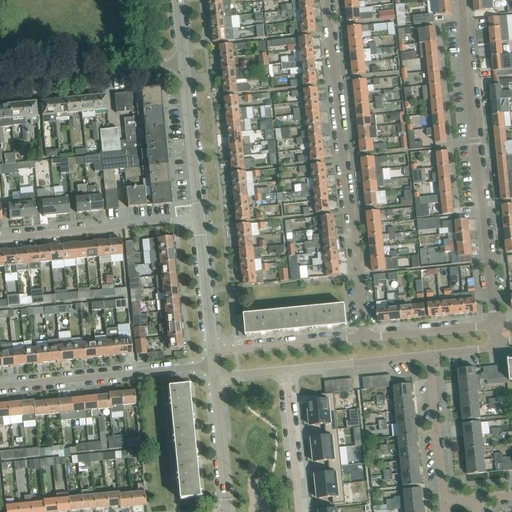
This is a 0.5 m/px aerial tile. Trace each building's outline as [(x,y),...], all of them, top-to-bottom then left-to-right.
[(313,8),(312,0),(292,0),(293,4),(294,11),(301,10),(313,8)] [(365,2),(364,0),(345,0),(346,10),(359,8),(367,8),(366,2),(365,2)] [(452,14),(450,0),(448,0),(439,1),(427,3),(428,15),(413,16),(414,25),(434,23),(434,16),(452,14)] [(495,0),(473,0),(475,12),(494,10),(494,2),(496,2),(495,0)] [(231,10),(230,5),(210,7),(211,19),(224,18),(232,17),(231,10)] [(314,20),(313,8),(301,10),(302,22),(314,20)] [(359,8),(346,10),(348,22),(360,20),(367,19),(367,13),(359,14),(359,8)] [(405,14),(397,15),(398,27),(406,26),(405,14)] [(507,16),(498,17),(488,18),(491,43),(501,42),(509,41),(507,16)] [(233,29),(232,17),(224,18),(211,19),(212,31),(225,29),(233,29)] [(316,32),(314,20),(302,22),(296,22),(297,34),(303,33),(303,34),(316,32)] [(395,35),(393,23),(368,26),(368,30),(371,30),(371,32),(388,31),(389,36),(395,35)] [(368,30),(368,26),(348,28),(349,40),(362,38),(371,37),(371,32),(371,30),(368,30)] [(411,28),(403,28),(403,29),(398,29),(399,41),(399,46),(405,45),(404,41),(405,41),(405,35),(411,35),(411,28)] [(436,42),(435,28),(418,29),(420,44),(426,44),(436,42)] [(227,41),(225,29),(212,31),(214,43),(227,41)] [(313,49),(312,37),(299,38),(292,39),(271,41),(267,42),(267,48),(272,48),(289,46),(289,52),(301,50),(313,49)] [(363,50),(362,38),(349,40),(351,51),(363,50)] [(265,42),(257,43),(258,55),(266,54),(265,42)] [(438,56),(436,42),(426,44),(420,44),(421,58),(427,57),(438,56)] [(503,56),(501,42),(491,43),(492,57),(503,56)] [(249,50),(248,43),(240,44),(233,45),(220,46),(221,58),(234,57),(234,51),(249,50)] [(314,61),(313,49),(301,50),(302,62),(314,61)] [(364,62),(363,50),(351,51),(352,63),(364,62)] [(267,57),(266,54),(258,55),(259,66),(262,66),(269,65),(270,65),(269,56),(267,57)] [(439,71),(438,56),(427,57),(428,72),(439,71)] [(511,74),(511,56),(503,57),(503,56),(492,57),(494,77),(511,74)] [(236,68),(234,57),(221,58),(222,70),(236,68)] [(316,73),(314,61),(302,62),(295,63),(289,63),(282,64),(282,71),(302,69),(303,74),(316,73)] [(366,74),(364,62),(352,63),(353,75),(366,74)] [(249,68),(249,67),(242,68),(236,68),(222,70),(224,82),(237,81),(245,80),(244,69),(249,68)] [(441,85),(439,71),(428,72),(430,86),(441,85)] [(317,85),(316,73),(303,74),(304,86),(317,85)] [(354,81),(355,93),(367,92),(366,80),(354,81)] [(494,81),(490,81),(492,101),(511,98),(511,92),(509,93),(508,86),(501,87),(501,85),(500,85),(500,80),(494,81)] [(251,91),(250,86),(237,87),(237,81),(224,82),(225,94),(251,91)] [(442,99),(441,85),(430,86),(422,87),(424,101),(431,100),(442,99)] [(412,97),(412,93),(411,88),(411,87),(404,88),(405,103),(410,102),(417,102),(416,97),(412,97)] [(159,89),(155,89),(141,91),(114,94),(116,113),(136,111),(136,117),(124,118),(126,141),(126,144),(139,143),(138,131),(163,128),(159,89)] [(318,101),(317,89),(305,90),(306,102),(318,101)] [(368,104),(367,92),(355,93),(356,105),(368,104)] [(107,110),(106,95),(106,94),(93,96),(94,111),(107,110)] [(94,111),(93,96),(80,97),(81,112),(94,111)] [(81,112),(80,97),(67,98),(69,113),(81,112)] [(238,97),(235,97),(225,98),(226,110),(240,109),(238,97)] [(69,120),(69,113),(67,98),(54,99),(56,122),(60,121),(68,120),(69,120)] [(508,104),(511,103),(511,98),(492,101),(493,115),(504,114),(509,114),(508,104)] [(56,122),(54,99),(40,101),(43,123),(52,122),(56,122)] [(443,113),(442,99),(431,100),(433,114),(443,113)] [(38,124),(36,101),(23,103),(24,118),(24,121),(30,121),(30,125),(38,124)] [(320,113),(318,101),(306,102),(307,114),(320,113)] [(24,118),(23,103),(10,104),(11,119),(24,118)] [(12,126),(11,119),(10,104),(0,104),(0,127),(1,127),(12,126)] [(357,117),(370,116),(368,104),(356,105),(357,117)] [(240,115),(240,109),(226,110),(228,122),(241,120),(241,121),(248,120),(247,114),(240,115)] [(321,124),(320,113),(307,114),(308,126),(321,124)] [(405,125),(404,113),(390,114),(391,121),(401,120),(401,125),(404,125),(405,125)] [(445,128),(443,113),(433,114),(434,129),(445,128)] [(509,114),(504,114),(493,115),(494,130),(505,128),(511,128),(509,114)] [(376,115),(370,116),(357,117),(358,129),(377,127),(376,115)] [(241,125),(241,121),(241,120),(228,122),(229,134),(242,132),(242,133),(246,132),(245,124),(241,125)] [(273,130),(272,120),(266,120),(267,130),(265,130),(273,130)] [(60,130),(60,121),(56,122),(52,122),(53,131),(60,130)] [(322,136),(321,124),(308,126),(309,132),(301,133),(302,138),(322,136)] [(405,133),(404,125),(401,125),(398,125),(399,137),(400,137),(406,136),(406,133),(405,133)] [(377,132),(381,132),(381,127),(377,127),(358,129),(360,141),(372,140),(378,139),(377,132)] [(118,128),(99,131),(99,132),(100,140),(101,153),(120,151),(119,141),(118,128)] [(166,166),(163,128),(138,131),(139,143),(126,144),(126,141),(119,141),(120,151),(101,153),(101,155),(103,171),(103,175),(113,174),(113,170),(124,169),(141,167),(141,169),(166,166)] [(276,130),(277,141),(291,140),(289,128),(276,130)] [(446,142),(445,128),(434,129),(427,129),(427,137),(435,136),(435,143),(446,142)] [(511,142),(511,137),(511,134),(506,134),(505,128),(494,130),(496,144),(511,142)] [(61,138),(60,130),(53,131),(54,139),(61,138)] [(274,140),(273,130),(265,130),(266,141),(274,140)] [(414,143),(413,130),(408,131),(408,137),(409,137),(410,150),(423,149),(422,142),(414,143)] [(243,138),(242,133),(242,132),(229,134),(230,145),(250,143),(250,137),(243,138)] [(323,148),(322,136),(302,138),(296,139),(297,145),(303,145),(303,139),(310,138),(311,150),(323,148)] [(372,145),(372,140),(360,141),(361,153),(373,152),(373,151),(380,151),(386,150),(386,144),(372,145)] [(268,142),(269,152),(269,154),(276,153),(275,151),(275,141),(268,142)] [(511,155),(511,142),(496,144),(497,157),(511,155)] [(252,155),(250,143),(230,145),(231,157),(244,156),(252,155)] [(324,160),(323,148),(311,150),(311,155),(306,155),(306,162),(312,161),(312,162),(324,160)] [(447,152),(436,153),(437,167),(449,166),(447,152)] [(15,164),(14,153),(4,154),(5,165),(15,164)] [(277,166),(276,153),(269,154),(268,154),(269,162),(263,163),(263,167),(277,166)] [(103,171),(101,155),(86,156),(86,164),(93,163),(94,172),(103,171)] [(511,155),(497,157),(499,172),(511,170),(511,155)] [(86,164),(86,156),(67,158),(69,173),(77,172),(76,165),(86,164)] [(245,161),(244,156),(231,157),(232,169),(245,168),(252,167),(252,168),(256,167),(255,160),(245,161)] [(382,163),(381,157),(374,158),(374,157),(361,159),(363,171),(382,169),(382,163)] [(69,173),(67,158),(60,159),(60,164),(61,174),(69,173)] [(17,163),(5,165),(0,165),(1,174),(8,174),(9,178),(18,177),(18,170),(17,163)] [(326,176),(325,164),(312,166),(313,178),(326,176)] [(170,204),(166,166),(141,169),(141,167),(124,169),(128,207),(145,206),(170,204)] [(450,180),(449,166),(437,167),(438,174),(432,174),(433,182),(439,182),(450,180)] [(384,181),(382,169),(363,171),(364,183),(384,181)] [(418,169),(417,170),(417,169),(412,169),(412,176),(413,176),(414,184),(420,184),(419,180),(419,177),(418,169)] [(511,184),(511,170),(499,172),(500,186),(511,184)] [(246,172),(243,173),(233,174),(234,186),(247,184),(246,172)] [(115,186),(113,174),(103,175),(104,187),(115,186)] [(327,188),(326,176),(313,178),(314,190),(327,188)] [(452,195),(450,180),(439,182),(440,196),(452,195)] [(384,187),(384,181),(364,183),(365,195),(378,193),(377,188),(384,187)] [(90,212),(88,197),(87,184),(77,185),(77,192),(82,192),(82,197),(75,198),(76,213),(90,212)] [(248,196),(247,184),(234,186),(235,197),(248,196)] [(511,184),(500,186),(500,192),(498,192),(499,199),(501,199),(501,201),(511,200),(511,199),(511,184)] [(115,190),(115,186),(104,187),(106,210),(118,208),(116,189),(115,190)] [(328,200),(327,188),(314,190),(308,190),(309,197),(315,196),(316,201),(328,200)] [(45,190),(36,190),(37,199),(41,199),(43,216),(56,215),(54,194),(46,195),(45,190)] [(386,192),(378,193),(365,195),(366,207),(387,204),(386,192)] [(20,195),(21,199),(21,204),(23,218),(36,217),(33,193),(20,195)] [(63,193),(54,194),(56,215),(69,214),(68,196),(64,196),(63,193)] [(103,210),(102,200),(101,195),(88,197),(90,212),(103,210)] [(452,195),(440,196),(420,198),(415,199),(417,218),(430,217),(429,204),(441,203),(442,210),(453,209),(452,195)] [(249,208),(248,196),(235,197),(236,209),(249,208)] [(23,218),(21,204),(21,199),(12,199),(13,204),(8,205),(9,220),(23,218)] [(330,212),(328,200),(316,201),(317,213),(330,212)] [(511,204),(502,205),(503,217),(511,216),(511,204)] [(251,220),(249,208),(236,209),(238,221),(251,220)] [(380,211),(377,211),(367,212),(368,224),(381,223),(380,211)] [(335,228),(334,216),(321,217),(314,218),(315,230),(322,230),(322,229),(335,228)] [(511,228),(511,216),(503,217),(504,229),(511,228)] [(418,231),(439,229),(438,218),(417,220),(418,231)] [(469,232),(468,220),(444,222),(442,222),(442,229),(448,228),(448,234),(456,233),(469,232)] [(382,235),(381,223),(368,224),(369,236),(382,235)] [(251,224),(248,225),(238,225),(239,238),(252,236),(251,224)] [(336,240),(335,228),(322,229),(322,230),(322,235),(313,236),(314,242),(336,240)] [(470,244),(469,232),(456,233),(457,240),(450,240),(444,240),(445,246),(470,244)] [(382,235),(369,236),(370,248),(383,247),(382,235)] [(253,248),(252,236),(239,238),(240,249),(253,248)] [(173,242),(173,237),(157,238),(159,251),(173,250),(172,242),(173,242)] [(123,260),(122,248),(121,238),(116,239),(116,240),(109,241),(110,256),(117,255),(117,260),(123,260)] [(110,256),(109,241),(101,241),(101,240),(97,241),(98,257),(110,256)] [(337,245),(336,240),(314,242),(304,243),(305,250),(317,248),(318,254),(324,253),(338,252),(337,251),(340,250),(339,245),(337,245)] [(98,257),(97,241),(92,241),(92,242),(85,243),(87,258),(98,257)] [(135,253),(133,241),(125,242),(126,254),(133,254),(135,253)] [(75,259),(73,243),(68,244),(68,245),(61,245),(63,260),(75,259)] [(87,258),(85,243),(78,244),(78,243),(73,243),(75,259),(87,258)] [(470,244),(445,246),(441,247),(441,253),(458,251),(459,263),(472,262),(470,244)] [(51,261),(49,245),(45,246),(45,247),(38,248),(40,267),(52,266),(51,261)] [(63,260),(61,245),(54,246),(54,245),(49,245),(51,261),(63,260)] [(270,254),(284,253),(284,251),(284,246),(269,247),(270,254)] [(40,267),(38,248),(31,248),(30,247),(26,248),(28,271),(40,270),(40,267)] [(262,259),(261,248),(261,247),(253,248),(240,249),(241,261),(254,260),(262,259)] [(384,259),(383,247),(370,248),(372,260),(384,259)] [(28,271),(26,248),(21,248),(21,249),(14,250),(16,271),(16,272),(28,271)] [(16,271),(14,250),(7,251),(7,250),(2,250),(3,266),(4,266),(5,273),(16,271)] [(173,257),(173,250),(159,251),(149,252),(150,264),(160,263),(175,262),(175,257),(173,257)] [(339,264),(338,252),(324,253),(325,265),(339,264)] [(134,262),(133,254),(126,254),(127,262),(127,267),(135,266),(134,262)] [(391,258),(384,259),(372,260),(373,272),(392,270),(391,258)] [(256,272),(254,260),(241,261),(243,273),(256,272)] [(176,266),(175,262),(160,263),(161,275),(175,274),(174,267),(176,266)] [(340,275),(339,264),(325,265),(320,266),(318,266),(319,272),(326,271),(327,277),(340,275)] [(135,270),(135,266),(127,267),(128,279),(139,278),(139,273),(134,274),(134,271),(135,270)] [(291,280),(301,279),(300,267),(290,268),(291,280)] [(457,267),(450,268),(450,275),(450,276),(458,275),(457,267)] [(280,270),(281,282),(289,281),(288,269),(280,270)] [(264,283),(263,271),(262,271),(256,272),(243,273),(244,285),(264,283)] [(176,281),(175,274),(161,275),(162,282),(156,283),(157,289),(178,286),(177,281),(176,281)] [(373,275),(374,287),(379,287),(378,281),(385,280),(385,274),(373,275)] [(139,278),(128,279),(130,291),(140,290),(139,278)] [(178,291),(178,286),(157,289),(157,294),(163,294),(164,300),(178,298),(177,291),(178,291)] [(91,298),(89,288),(77,289),(78,292),(79,299),(91,298)] [(102,297),(102,290),(90,291),(90,288),(89,288),(91,298),(102,297)] [(126,288),(113,289),(114,296),(126,295),(126,288)] [(113,289),(102,290),(102,297),(114,296),(113,289)] [(141,302),(140,290),(130,291),(131,303),(141,302)] [(72,293),(66,293),(67,301),(73,300),(79,299),(78,292),(72,293)] [(475,292),(469,293),(462,293),(463,301),(464,314),(477,312),(475,292)] [(59,294),(54,295),(55,302),(60,302),(67,301),(66,293),(59,294)] [(464,314),(463,301),(462,293),(451,295),(451,296),(452,295),(452,302),(451,302),(453,315),(464,314)] [(20,305),(19,295),(10,296),(11,299),(6,300),(7,306),(12,306),(19,305),(20,305)] [(31,304),(31,297),(27,297),(26,295),(19,295),(20,305),(31,304)] [(55,302),(54,295),(42,296),(43,303),(55,302)] [(43,303),(42,296),(31,297),(31,304),(43,303)] [(402,320),(400,299),(399,296),(394,296),(395,300),(388,301),(388,308),(389,321),(402,320)] [(178,306),(178,298),(164,300),(159,300),(160,312),(180,310),(180,306),(178,306)] [(411,298),(406,298),(400,299),(402,320),(413,319),(412,306),(411,298)] [(127,299),(122,299),(115,300),(116,308),(116,309),(128,308),(128,306),(127,299)] [(115,300),(103,301),(104,310),(116,308),(115,300)] [(103,301),(92,302),(92,311),(104,310),(103,301)] [(140,303),(141,303),(141,302),(131,303),(132,316),(139,315),(141,315),(140,303)] [(453,315),(451,302),(439,303),(441,316),(453,315)] [(441,316),(439,303),(428,304),(429,317),(441,316)] [(68,305),(60,305),(55,306),(56,313),(68,312),(68,305)] [(426,317),(425,307),(424,305),(412,306),(413,319),(426,317)] [(56,313),(55,306),(44,307),(44,315),(56,313)] [(345,306),(312,309),(313,328),(346,325),(346,327),(347,327),(345,306)] [(44,315),(44,307),(32,308),(32,316),(44,315)] [(389,321),(388,308),(377,309),(378,322),(389,321)] [(312,309),(278,312),(280,331),(313,328),(312,309)] [(181,315),(180,310),(160,312),(161,318),(166,318),(166,324),(180,323),(179,315),(181,315)] [(278,312),(245,316),(246,333),(247,337),(247,335),(280,331),(278,312)] [(141,327),(139,315),(132,316),(133,328),(141,327)] [(181,330),(180,323),(166,324),(159,325),(160,331),(162,331),(162,337),(183,335),(182,330),(181,330)] [(132,355),(131,345),(130,331),(118,332),(118,336),(119,340),(120,355),(127,354),(127,356),(132,355)] [(183,340),(183,335),(162,337),(163,343),(168,342),(169,349),(183,347),(182,340),(183,340)] [(120,355),(119,340),(118,336),(106,337),(106,341),(108,357),(113,357),(113,356),(120,355)] [(73,360),(71,345),(71,339),(59,340),(59,346),(61,362),(66,362),(66,361),(73,360)] [(145,339),(142,339),(135,340),(136,355),(146,354),(145,339)] [(61,362),(59,346),(59,340),(47,341),(48,347),(49,362),(56,361),(56,363),(61,362)] [(37,365),(36,348),(31,349),(30,341),(23,342),(24,350),(26,365),(33,364),(33,365),(37,365)] [(108,357),(106,341),(95,343),(96,358),(103,357),(104,358),(108,357)] [(96,358),(95,343),(83,344),(85,360),(89,359),(89,358),(96,358)] [(85,360),(83,344),(71,345),(73,360),(80,359),(80,360),(85,360)] [(49,362),(48,347),(36,348),(37,365),(42,364),(42,363),(49,362)] [(26,365),(24,350),(12,351),(14,367),(18,366),(18,365),(26,365)] [(14,367),(12,351),(0,352),(2,367),(9,366),(9,367),(14,367)] [(501,378),(500,366),(483,367),(484,375),(485,380),(501,378)] [(476,375),(475,368),(456,370),(457,378),(459,378),(459,382),(480,380),(485,380),(484,375),(476,375)] [(482,393),(480,380),(459,382),(460,387),(458,387),(459,395),(478,393),(478,394),(482,393)] [(412,384),(394,386),(395,399),(412,397),(412,393),(413,393),(412,384)] [(190,385),(168,387),(172,424),(191,422),(187,386),(190,385)] [(135,404),(134,390),(121,392),(123,406),(135,404)] [(123,406),(121,392),(108,393),(108,395),(110,407),(110,409),(111,413),(123,411),(123,406)] [(322,401),(308,402),(309,414),(336,411),(334,393),(321,394),(322,401)] [(479,406),(478,394),(478,393),(459,395),(460,403),(461,403),(462,407),(479,406)] [(110,407),(108,395),(96,396),(98,410),(110,409),(110,407)] [(98,410),(96,396),(83,397),(84,411),(85,419),(92,418),(91,411),(98,410)] [(84,411),(83,397),(71,399),(73,420),(85,419),(84,411)] [(412,397),(395,399),(396,411),(415,410),(414,402),(412,402),(412,397)] [(73,420),(71,399),(58,400),(60,414),(61,421),(73,420)] [(35,416),(34,402),(33,400),(20,402),(22,416),(22,422),(35,421),(35,416)] [(60,414),(58,400),(46,401),(47,415),(60,414)] [(47,415),(46,401),(34,402),(35,416),(47,415)] [(22,416),(20,402),(8,403),(9,417),(22,416)] [(9,417),(8,403),(0,403),(0,425),(3,426),(3,418),(9,417)] [(480,418),(479,406),(462,407),(462,412),(461,412),(461,420),(480,418)] [(415,410),(396,411),(397,424),(414,422),(414,418),(416,418),(415,410)] [(336,411),(309,414),(310,426),(324,425),(325,431),(338,430),(336,411)] [(98,417),(101,442),(102,451),(107,450),(105,432),(103,417),(98,417)] [(346,421),(347,428),(360,427),(359,420),(346,421)] [(191,422),(172,424),(176,462),(195,460),(191,422)] [(414,422),(397,424),(399,436),(417,435),(417,427),(415,427),(414,422)] [(482,435),(481,423),(481,422),(462,424),(463,433),(464,432),(465,437),(482,435)] [(312,440),(310,440),(311,447),(312,446),(313,451),(340,448),(338,430),(325,431),(326,437),(312,439),(312,440)] [(417,435),(399,436),(400,449),(417,447),(416,443),(418,443),(417,435)] [(483,448),(482,435),(465,437),(465,441),(463,441),(464,449),(483,448)] [(123,439),(113,440),(114,446),(115,446),(115,449),(125,448),(123,439)] [(139,439),(133,440),(126,440),(127,448),(140,446),(139,439)] [(102,451),(101,442),(88,443),(88,445),(88,449),(90,449),(90,452),(102,451)] [(63,455),(62,443),(50,444),(51,448),(52,456),(59,455),(59,458),(64,457),(65,457),(64,454),(63,455)] [(77,453),(76,444),(68,445),(63,446),(63,443),(62,443),(63,455),(64,454),(65,457),(70,457),(70,454),(77,453)] [(88,449),(88,445),(88,443),(76,444),(77,453),(90,452),(90,449),(88,449)] [(417,447),(400,449),(401,461),(420,459),(419,451),(417,452),(417,447)] [(39,456),(39,452),(37,453),(37,449),(38,449),(38,448),(25,449),(26,458),(38,457),(38,456),(39,456)] [(52,456),(51,448),(38,449),(37,449),(37,453),(39,452),(39,456),(38,456),(38,457),(52,456)] [(340,448),(313,451),(314,462),(328,461),(329,467),(341,466),(340,448)] [(484,460),(483,448),(464,449),(465,457),(467,457),(467,462),(484,460)] [(26,458),(25,449),(13,450),(13,452),(14,460),(26,458)] [(140,449),(127,450),(127,455),(129,455),(129,458),(141,457),(140,449)] [(14,460),(13,452),(8,452),(8,456),(2,457),(2,461),(14,460)] [(115,452),(101,453),(102,457),(103,457),(103,460),(103,461),(115,460),(115,452)] [(90,455),(83,455),(77,456),(77,460),(78,460),(79,463),(83,463),(83,465),(91,465),(90,455)] [(65,465),(64,457),(59,458),(51,459),(51,463),(54,462),(54,466),(65,465)] [(504,471),(503,458),(495,459),(496,472),(504,471)] [(54,466),(54,462),(51,463),(51,459),(39,460),(40,467),(54,466)] [(401,461),(391,462),(391,470),(392,475),(402,474),(419,472),(419,468),(421,467),(420,459),(401,461)] [(195,460),(176,462),(180,499),(201,497),(201,496),(199,497),(195,460)] [(486,473),(484,460),(467,462),(468,466),(466,466),(467,475),(486,473)] [(28,468),(28,464),(26,464),(26,461),(13,462),(15,471),(22,470),(22,469),(28,468)] [(330,474),(315,475),(317,487),(343,484),(341,466),(329,467),(330,474)] [(419,472),(402,474),(404,486),(422,485),(422,476),(420,476),(419,472)] [(146,505),(143,484),(137,484),(138,492),(131,493),(133,507),(146,505)] [(343,484),(317,487),(318,499),(332,497),(333,504),(345,503),(343,484)] [(423,489),(404,491),(405,503),(422,501),(422,497),(424,497),(423,489)] [(95,508),(93,495),(93,490),(80,491),(81,496),(82,510),(95,508)] [(59,511),(70,511),(68,498),(68,492),(55,494),(56,499),(56,511),(59,511)] [(120,506),(118,494),(119,494),(119,493),(106,494),(107,507),(120,506)] [(133,507),(131,493),(119,494),(118,494),(120,506),(120,508),(133,507)] [(107,507),(106,494),(93,495),(95,508),(107,507)] [(31,511),(31,503),(30,495),(24,496),(17,496),(18,504),(18,511),(31,511)] [(82,510),(81,496),(68,498),(70,511),(82,510)] [(56,511),(56,499),(43,500),(43,501),(44,511),(56,511)] [(44,511),(43,501),(31,503),(31,511),(44,511)] [(422,501),(405,503),(406,509),(406,511),(425,511),(425,506),(423,506),(422,501)]
